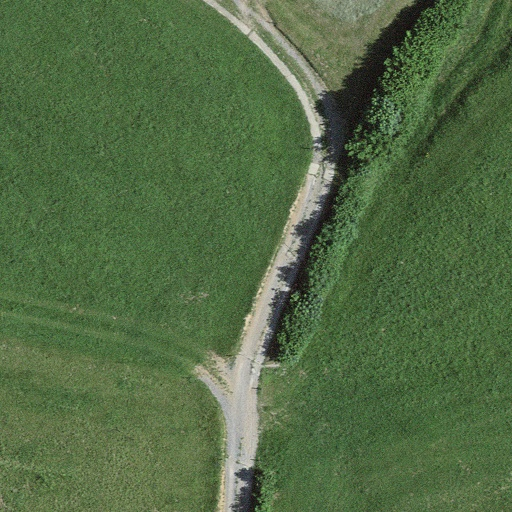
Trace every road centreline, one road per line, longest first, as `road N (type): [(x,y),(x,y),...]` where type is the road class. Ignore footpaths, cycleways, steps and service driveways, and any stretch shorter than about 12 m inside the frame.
road 1 (track): [(318,133),(308,257),(234,511)]
road 2 (track): [(214,0),(266,41),(321,105),(318,133)]
